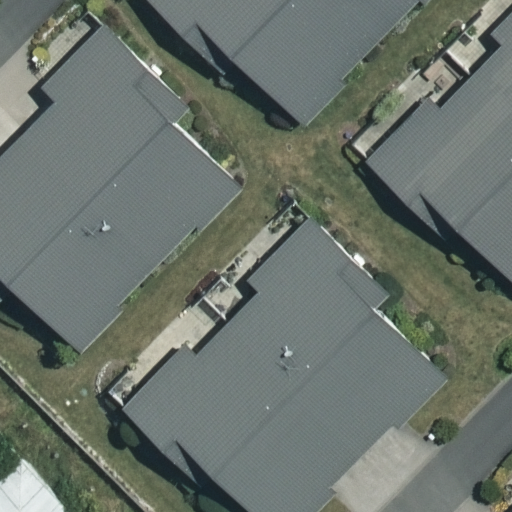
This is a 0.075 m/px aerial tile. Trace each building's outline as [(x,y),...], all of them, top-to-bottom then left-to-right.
[(159,0),(227,67),(239,54),(306,120),(424,0),(159,0)] [(511,24),(501,35),(511,46),(511,52),(448,113),(439,104),(377,162),(440,229),(456,214),(511,272),(511,24)] [(248,185),(108,41),(54,94),(69,109),(2,175),(0,172),(0,290),(3,294),(18,280),(83,346),(248,185)] [(314,511),(460,372),(320,227),(260,285),(272,298),(207,360),(197,349),(135,410),(197,474),(211,460),(261,511),(314,511)] [(73,511),(28,463),(0,489),(0,511),(73,511)]
